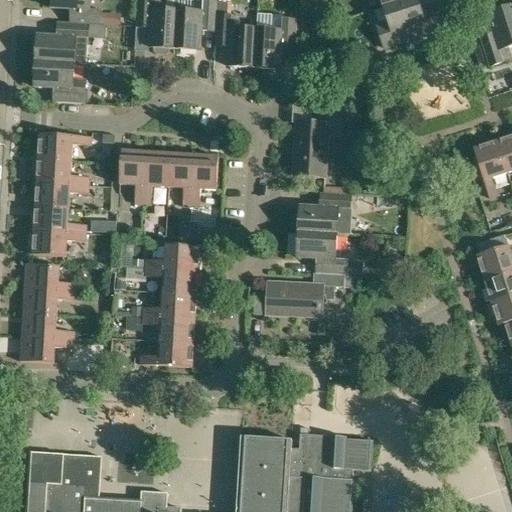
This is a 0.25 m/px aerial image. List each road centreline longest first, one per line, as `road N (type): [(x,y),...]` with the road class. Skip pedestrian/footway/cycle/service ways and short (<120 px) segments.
road 1 (residential): [(225,374),(224,298),(254,178),(258,118),(230,97),(208,93),(110,126),(0,119)]
road 2 (residential): [(0,382),(195,391),(225,387),(225,374)]
road 3 (residential): [(225,374),(362,366),(431,325)]
